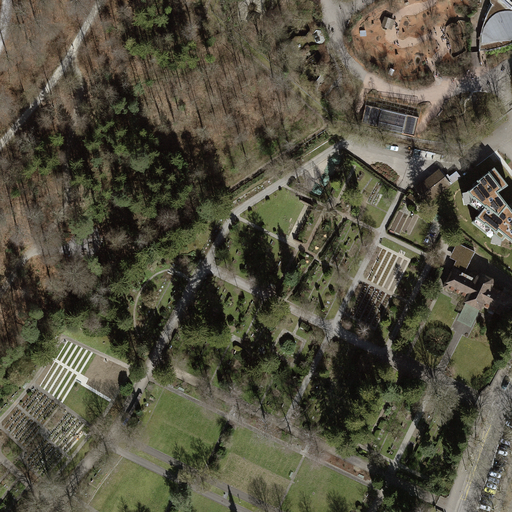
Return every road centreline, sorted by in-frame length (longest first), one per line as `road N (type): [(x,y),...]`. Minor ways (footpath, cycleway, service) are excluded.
road 1 (track): [(102,0),(69,59),(0,142)]
road 2 (residential): [(511,387),(466,511)]
